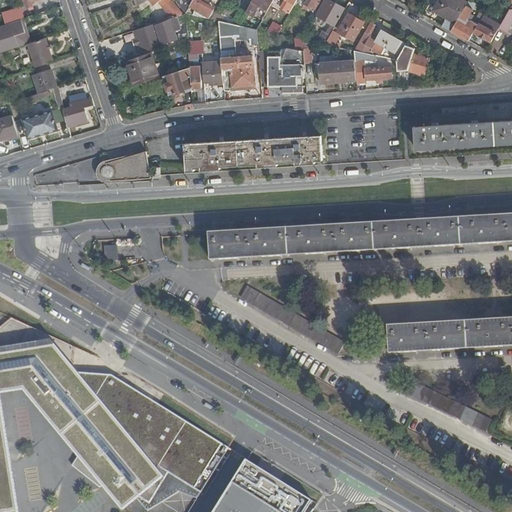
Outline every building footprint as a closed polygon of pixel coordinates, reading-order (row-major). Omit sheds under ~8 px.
[(17,0),(18,2),(23,1),(27,12),(33,10),(31,3),(38,0),(17,0)] [(166,16),(163,18),(164,23),(184,16),(171,0),(153,0),(155,2),(166,16)] [(172,0),(185,16),(185,15),(193,2),(193,0),(186,0),(180,3),(177,0),(172,0)] [(194,0),(186,15),(207,20),(212,11),(205,6),(200,4),(202,0),(194,0)] [(253,0),(246,14),(262,21),(263,20),(265,16),(273,0),(253,0)] [(283,0),(285,2),(281,10),(289,14),(296,0),(283,0)] [(307,0),(302,10),(308,14),(311,10),(315,12),(321,0),(307,0)] [(345,10),(326,0),(317,18),(326,23),(335,28),(344,12),(345,10)] [(441,0),(436,11),(447,18),(442,27),(451,32),(466,6),(466,5),(456,0),(441,0)] [(472,10),(466,6),(451,32),(468,42),(474,33),(478,25),(475,24),(471,21),(468,25),(465,23),(472,10)] [(511,6),(501,25),(499,29),(505,33),(511,20),(511,6)] [(19,11),(2,17),(5,27),(25,20),(23,13),(19,11)] [(348,14),(344,12),(335,28),(334,30),(338,33),(348,14)] [(364,23),(348,14),(338,33),(334,30),(325,46),(344,50),(345,46),(335,43),(340,34),(354,41),(364,23)] [(175,24),(176,27),(186,24),(185,16),(184,16),(164,23),(163,23),(163,24),(156,26),(162,46),(176,41),(172,26),(175,24)] [(317,18),(314,22),(323,27),(326,23),(317,18)] [(263,20),(262,21),(256,31),(277,36),(281,29),(270,23),(263,20)] [(478,25),(474,33),(491,43),(499,29),(501,25),(492,20),(487,27),(479,23),(478,25)] [(220,23),(218,22),(221,64),(223,86),(223,90),(232,88),(232,92),(246,91),(245,87),(254,87),(252,60),(235,61),(232,26),(220,23)] [(375,26),(370,23),(359,43),(371,50),(374,46),(379,49),(381,46),(400,56),(404,47),(405,47),(380,33),(376,40),(369,36),(375,26)] [(0,53),(0,55),(10,51),(9,50),(18,47),(12,30),(4,33),(6,39),(0,40),(0,53)] [(116,38),(104,42),(106,48),(117,45),(116,38)] [(46,39),(28,45),(36,69),(54,63),(46,39)] [(313,64),(315,85),(356,82),(355,62),(338,63),(338,57),(320,58),(319,56),(311,48),(310,43),(303,41),(304,51),(305,64),(311,63),(311,61),(319,60),(320,63),(313,64)] [(371,50),(359,43),(354,52),(364,54),(387,60),(388,53),(371,50)] [(397,62),(398,73),(408,72),(413,56),(404,47),(400,56),(397,62)] [(282,57),(265,58),(268,89),(302,87),(300,67),(305,66),(305,64),(304,51),(287,49),(282,57)] [(354,52),(355,62),(356,82),(356,83),(366,83),(366,80),(392,78),(391,67),(365,68),(364,54),(354,52)] [(150,54),(126,62),(134,87),(157,80),(150,54)] [(265,55),(258,55),(261,90),(268,89),(265,58),(265,55)] [(423,76),(428,60),(413,56),(408,72),(423,76)] [(221,64),(201,65),(203,82),(208,82),(209,87),(223,86),(221,64)] [(189,69),(191,90),(201,89),(199,68),(189,69)] [(189,69),(167,77),(173,96),(191,90),(189,69)] [(50,72),(32,77),(38,95),(53,89),(56,88),(50,72)] [(167,77),(162,78),(169,98),(173,96),(167,77)] [(11,79),(3,82),(7,96),(15,93),(11,79)] [(56,88),(53,89),(59,111),(63,110),(64,110),(59,88),(56,88)] [(7,96),(5,97),(8,105),(21,100),(19,92),(15,93),(7,96)] [(64,110),(63,110),(67,128),(87,122),(84,110),(94,107),(92,100),(88,101),(86,95),(69,99),(71,109),(64,110)] [(20,119),(26,140),(57,131),(51,110),(20,119)] [(122,113),(123,118),(126,119),(130,121),(131,121),(135,120),(133,110),(122,113)] [(0,121),(0,141),(6,139),(17,136),(13,121),(12,118),(0,121)] [(511,143),(511,121),(478,123),(472,124),(437,126),(431,126),(415,127),(417,150),(511,143)] [(186,144),(187,171),(195,171),(195,168),(202,167),(202,170),(221,169),(221,166),(258,164),(259,167),(277,166),(277,163),(296,162),(296,165),(315,164),(315,161),(323,160),(321,136),(186,144)] [(108,181),(151,178),(146,151),(105,163),(100,166),(98,170),(99,175),(102,179),(108,181)] [(152,168),(153,178),(161,178),(160,168),(152,168)] [(511,242),(511,216),(210,235),(212,260),(511,242)] [(105,261),(119,261),(119,247),(105,247),(105,261)] [(248,287),(241,298),(339,354),(345,342),(248,287)] [(511,320),(389,328),(391,353),(511,346),(511,320)] [(137,499),(140,497),(150,504),(172,470),(197,485),(223,444),(113,375),(73,370),(52,340),(0,348),(0,511),(18,511),(0,394),(24,390),(78,457),(72,466),(101,489),(103,487),(122,511),(126,508),(137,499)] [(301,365),(305,354),(299,352),(295,363),(301,365)] [(416,383),(411,395),(487,432),(492,420),(416,383)] [(249,460),(216,511),(306,511),(310,507),(314,500),(281,480),(257,465),(249,460)] [(268,472),(279,477),(282,472),(271,467),(268,472)] [(140,497),(137,499),(147,511),(149,511),(180,494),(197,500),(203,489),(197,485),(172,470),(150,504),(140,497)]
